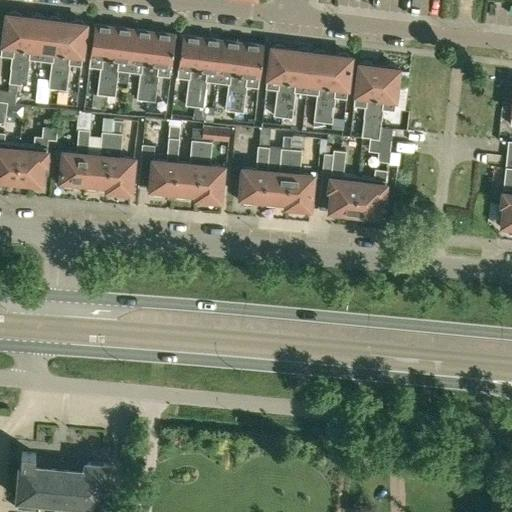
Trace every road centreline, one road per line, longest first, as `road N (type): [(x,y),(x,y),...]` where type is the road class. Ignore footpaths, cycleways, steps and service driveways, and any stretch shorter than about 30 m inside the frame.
road 1 (unclassified): [(0,379),(511,431)]
road 2 (secondary): [(0,345),(511,394)]
road 3 (secondary): [(511,335),(57,296)]
road 4 (unclassified): [(511,275),(60,233)]
road 5 (residential): [(511,49),(288,22)]
road 6 (residential): [(288,22),(90,0)]
